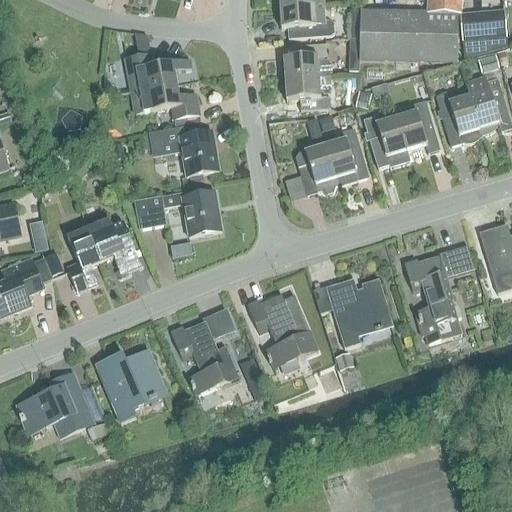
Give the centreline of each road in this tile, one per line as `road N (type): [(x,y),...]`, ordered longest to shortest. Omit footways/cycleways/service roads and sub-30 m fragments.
road 1 (residential): [(0,368),(274,257)]
road 2 (residential): [(274,257),(511,188)]
road 3 (residential): [(274,257),(235,32)]
road 4 (residential): [(235,32),(144,27),(57,0)]
